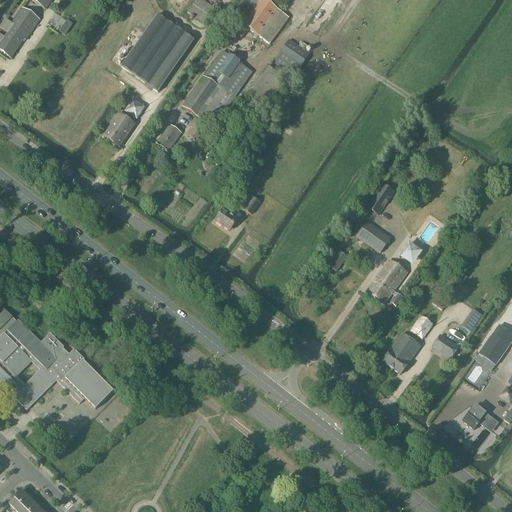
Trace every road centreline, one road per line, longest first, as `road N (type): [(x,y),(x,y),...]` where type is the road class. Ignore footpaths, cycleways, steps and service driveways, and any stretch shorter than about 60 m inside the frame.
road 1 (trunk): [(0,208),(327,461),(375,511)]
road 2 (unclassified): [(307,351),(0,123)]
road 3 (trunk): [(258,378),(0,176)]
road 4 (unclassified): [(508,511),(307,351)]
road 5 (trunk): [(433,511),(302,412)]
